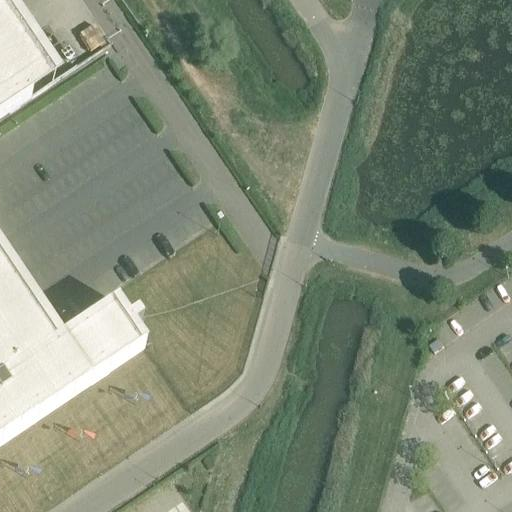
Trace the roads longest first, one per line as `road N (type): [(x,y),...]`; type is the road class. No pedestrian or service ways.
road 1 (unclassified): [(79,511),(240,402),(262,370),(300,242)]
road 2 (unclassified): [(300,242),(447,277),(511,240)]
road 3 (unclassified): [(300,242),(347,69)]
road 4 (unknown): [(146,71),(0,173)]
